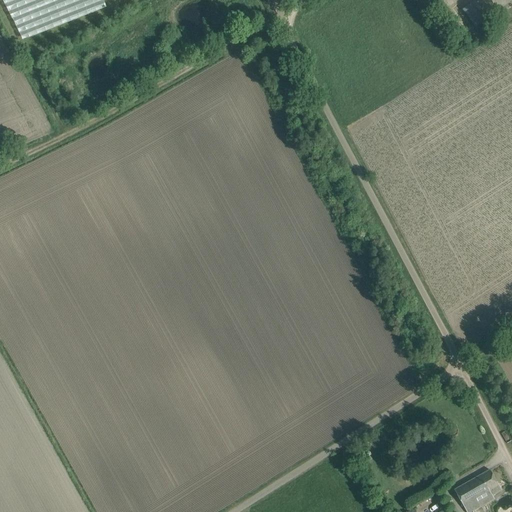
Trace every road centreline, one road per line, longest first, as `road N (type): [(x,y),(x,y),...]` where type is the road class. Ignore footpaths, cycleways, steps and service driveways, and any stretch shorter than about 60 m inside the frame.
road 1 (unclassified): [(460,366),(293,48),(289,12),(303,0)]
road 2 (track): [(289,12),(0,166)]
road 3 (unclassified): [(233,511),(460,366)]
